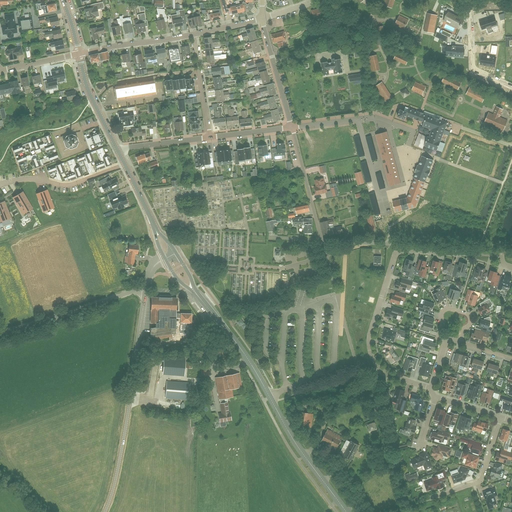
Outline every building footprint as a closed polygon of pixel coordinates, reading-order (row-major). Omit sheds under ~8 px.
[(238,13),(236,5),(233,5),(233,6),(227,8),(224,0),(219,0),(223,14),(229,12),(229,14),(232,14),(238,13)] [(394,0),(392,0),(384,0),(383,5),(385,6),(387,7),(389,7),(391,8),(394,0)] [(87,19),(96,17),(99,16),(97,10),(104,8),(102,2),(98,3),(90,5),(91,8),(84,9),(87,19)] [(243,2),(242,3),(236,5),(238,13),(244,11),(248,10),(250,11),(252,9),(247,5),(243,2)] [(56,10),(56,9),(57,9),(56,6),(55,6),(55,4),(40,7),(41,10),(47,9),(48,12),(56,10)] [(318,15),(318,18),(327,16),(325,7),(311,11),(313,16),(318,15)] [(165,15),(164,10),(156,9),(159,21),(157,21),(159,30),(165,28),(164,22),(163,17),(166,17),(165,15)] [(219,16),(222,15),(221,9),(213,10),(211,10),(212,14),(209,15),(210,21),(220,19),(219,16)] [(145,31),(144,23),(146,23),(144,13),(137,15),(138,19),(133,20),(135,29),(137,29),(138,33),(145,31)] [(449,13),(444,21),(459,28),(463,20),(449,13)] [(16,28),(19,28),(18,26),(16,26),(15,24),(14,24),(13,14),(5,16),(6,16),(6,18),(7,25),(2,26),(2,27),(1,28),(1,30),(2,30),(3,34),(7,34),(8,37),(9,38),(12,37),(13,36),(12,33),(17,33),(16,28)] [(195,25),(194,17),(193,18),(193,15),(190,15),(190,14),(187,15),(189,26),(195,25)] [(427,14),(424,31),(434,33),(437,16),(427,14)] [(182,25),(181,19),(177,20),(177,18),(177,15),(170,16),(172,24),(174,24),(175,27),(182,25)] [(397,20),(394,25),(403,29),(406,25),(408,20),(399,16),(397,20)] [(493,17),(479,22),(482,30),(486,28),(490,27),(496,25),(495,23),(493,17)] [(18,26),(19,28),(20,32),(33,30),(31,19),(31,18),(18,20),(19,26),(18,26)] [(46,20),(47,23),(50,22),(51,26),(59,25),(57,18),(46,20)] [(120,21),(120,19),(119,19),(116,19),(117,21),(114,21),(115,26),(112,27),(113,35),(120,34),(119,31),(120,31),(119,26),(121,26),(122,32),(120,21)] [(120,21),(122,32),(125,31),(125,34),(132,32),(130,23),(127,24),(126,19),(120,21)] [(347,26),(342,27),(345,39),(355,37),(353,25),(349,26),(348,26),(347,26)] [(91,29),(93,40),(99,38),(98,34),(104,33),(103,27),(96,29),(96,28),(91,29)] [(242,38),(254,34),(252,28),(246,30),(247,33),(238,36),(239,38),(242,38)] [(49,39),(53,38),(53,39),(61,37),(60,30),(49,33),(49,32),(44,33),(45,37),(48,37),(49,39)] [(448,37),(450,38),(452,35),(443,30),(441,34),(447,37),(448,37)] [(273,43),(285,40),(283,32),(271,35),(273,43)] [(436,32),(435,37),(445,41),(447,37),(441,34),(436,32)] [(246,50),(258,46),(256,40),(250,43),(251,46),(245,48),(246,50)] [(53,51),(55,50),(64,48),(62,41),(54,43),(51,44),(52,47),(51,48),(51,50),(53,51)] [(189,46),(181,48),(182,55),(181,55),(181,58),(186,57),(186,54),(190,54),(189,46)] [(441,46),(442,46),(447,46),(447,53),(446,56),(462,57),(463,48),(455,47),(456,46),(452,46),(452,47),(447,46),(441,46)] [(167,49),(169,61),(170,63),(184,60),(183,58),(181,58),(179,47),(176,48),(174,48),(174,47),(167,49)] [(6,53),(6,55),(8,56),(9,56),(10,60),(11,61),(13,60),(14,59),(17,59),(16,56),(20,56),(22,55),(21,48),(15,49),(8,50),(8,51),(7,51),(6,53)] [(157,50),(158,55),(158,58),(161,57),(162,60),(162,59),(163,62),(165,62),(167,61),(164,49),(157,50)] [(157,65),(156,55),(155,56),(153,56),(152,50),(145,52),(146,57),(150,56),(152,63),(154,63),(154,65),(157,65)] [(101,53),(98,54),(89,56),(90,59),(89,60),(90,62),(91,62),(91,63),(100,61),(102,61),(109,59),(107,51),(101,53)] [(131,62),(130,62),(129,54),(122,55),(124,63),(126,62),(127,67),(128,67),(130,66),(130,68),(133,67),(132,62),(131,62)] [(138,63),(138,67),(144,66),(143,62),(141,54),(138,55),(134,55),(135,64),(138,63)] [(408,59),(397,54),(394,59),(399,61),(400,62),(401,63),(406,65),(408,59)] [(378,62),(376,55),(374,56),(372,56),(371,57),(368,57),(372,72),(375,71),(377,71),(378,71),(379,70),(378,64),(378,63),(378,62)] [(480,63),(480,64),(484,65),(492,66),(494,67),(495,61),(496,58),(489,57),(490,56),(489,56),(489,57),(487,56),(488,56),(487,55),(487,56),(481,55),(480,63)] [(327,62),(321,63),(323,76),(329,75),(328,70),(333,70),(334,74),(343,73),(341,59),(336,60),(336,58),(332,59),(332,63),(327,63),(327,62)] [(265,68),(265,67),(266,67),(265,65),(264,65),(263,62),(256,64),(257,69),(253,70),(253,69),(246,71),(247,75),(254,73),(259,71),(259,70),(265,68)] [(219,75),(225,75),(224,67),(217,68),(212,69),(213,75),(219,74),(219,75)] [(64,78),(65,78),(63,70),(58,71),(55,71),(55,72),(51,73),(53,78),(46,79),(47,80),(48,86),(45,87),(45,91),(57,88),(56,85),(57,85),(57,83),(56,80),(64,78)] [(260,76),(254,77),(255,79),(254,79),(254,80),(267,76),(266,71),(259,73),(260,76)] [(362,73),(348,75),(349,82),(353,82),(354,85),(363,83),(362,73)] [(462,82),(446,74),(442,82),(458,90),(459,88),(459,87),(462,82)] [(31,77),(33,84),(41,82),(40,75),(38,75),(31,77)] [(255,83),(258,83),(259,84),(260,84),(261,84),(269,82),(268,81),(269,81),(270,81),(269,79),(268,79),(267,76),(254,80),(248,82),(247,82),(249,86),(255,85),(255,83)] [(25,89),(27,89),(29,88),(27,77),(21,79),(23,86),(21,87),(22,93),(25,92),(25,89)] [(186,89),(185,78),(178,79),(180,89),(186,88),(186,89)] [(185,78),(186,89),(193,88),(193,86),(194,85),(194,81),(192,81),(191,78),(185,79),(185,78)] [(173,90),(172,79),(165,80),(165,81),(164,81),(165,85),(166,85),(167,90),(173,89),(173,90)] [(180,89),(178,79),(172,80),(172,79),(173,90),(180,89)] [(154,82),(154,81),(115,87),(117,96),(117,100),(156,94),(154,85),(154,82)] [(221,85),(227,84),(229,84),(235,84),(236,83),(236,81),(230,81),(226,82),(214,84),(215,89),(222,88),(221,85)] [(383,84),(382,82),(378,85),(375,87),(385,102),(392,97),(383,84)] [(413,87),(411,90),(422,95),(423,92),(424,91),(426,87),(415,82),(413,86),(413,87)] [(257,91),(257,93),(274,89),(272,83),(266,85),(267,88),(257,91)] [(486,94),(470,86),(466,94),(473,98),(474,99),(475,99),(482,103),(486,94)] [(400,92),(403,98),(410,94),(406,88),(400,92)] [(67,100),(76,98),(74,91),(66,93),(67,98),(62,99),(63,102),(68,101),(67,100)] [(260,106),(274,102),(273,97),(266,99),(267,101),(256,105),(257,107),(259,106),(260,106)] [(217,104),(216,104),(219,126),(222,125),(222,126),(224,126),(225,126),(224,125),(225,125),(224,118),(224,117),(222,115),(221,115),(221,113),(222,112),(221,107),(219,107),(219,104),(217,104)] [(123,121),(131,120),(134,119),(133,111),(135,111),(134,107),(128,108),(129,110),(129,111),(118,113),(119,114),(118,114),(118,117),(119,117),(120,121),(123,121)] [(415,119),(416,120),(416,119),(417,116),(419,112),(418,112),(405,107),(404,111),(401,110),(400,110),(398,116),(397,117),(398,117),(404,119),(405,120),(405,119),(406,116),(415,119)] [(489,113),(484,124),(502,131),(507,121),(499,117),(502,110),(496,107),(494,112),(493,115),(489,113)] [(271,114),(263,116),(264,118),(278,115),(276,109),(270,111),(271,114)] [(193,112),(188,113),(189,117),(189,122),(190,126),(191,126),(191,129),(194,129),(194,130),(198,129),(198,128),(199,128),(198,125),(200,125),(199,121),(198,111),(193,112)] [(437,151),(437,150),(442,152),(444,144),(440,142),(440,141),(447,123),(439,120),(439,119),(435,118),(423,114),(423,113),(422,113),(420,121),(419,121),(420,121),(424,122),(422,126),(432,130),(431,132),(430,133),(430,134),(430,135),(429,137),(427,137),(426,140),(425,143),(424,146),(432,149),(437,151)] [(176,128),(177,131),(183,130),(182,121),(181,121),(181,117),(178,118),(178,122),(174,122),(175,128),(176,128)] [(132,125),(131,120),(123,121),(124,126),(126,126),(126,128),(133,127),(133,125),(132,125)] [(132,137),(145,135),(145,132),(141,132),(141,128),(131,129),(132,137)] [(87,139),(87,137),(85,138),(87,143),(101,137),(99,132),(96,133),(95,131),(92,132),(93,134),(90,135),(91,137),(87,139)] [(387,131),(386,132),(387,132),(376,135),(375,135),(382,160),(385,159),(386,162),(383,163),(389,187),(389,186),(400,183),(401,183),(400,180),(399,178),(397,178),(392,158),(394,157),(387,131)] [(70,149),(76,147),(78,142),(76,136),(71,134),(66,136),(63,141),(65,147),(70,149)] [(44,143),(39,146),(40,149),(44,147),(53,144),(50,135),(44,137),(46,144),(45,144),(44,143)] [(87,143),(88,148),(90,147),(90,145),(93,144),(94,146),(97,145),(98,147),(101,146),(100,144),(103,143),(101,137),(87,143)] [(31,142),(36,154),(41,152),(40,149),(39,146),(37,142),(37,140),(31,142)] [(322,141),(322,144),(312,145),(313,149),(329,148),(329,141),(322,141)] [(285,155),(284,150),(284,146),(284,143),(277,144),(277,148),(277,149),(275,150),(276,153),(274,153),(273,153),(274,161),(280,160),(280,159),(280,155),(285,155)] [(53,144),(44,147),(46,153),(53,150),(54,152),(56,152),(53,144)] [(259,157),(265,156),(265,159),(271,158),(270,152),(269,152),(267,153),(266,145),(258,146),(259,157)] [(21,146),(12,149),(15,155),(25,151),(26,150),(25,148),(22,149),(21,146)] [(243,149),(245,160),(251,159),(251,160),(251,163),(255,163),(254,154),(253,154),(251,154),(250,149),(250,147),(243,148),(243,149)] [(105,154),(103,148),(99,149),(100,151),(101,153),(106,167),(112,165),(108,156),(105,157),(104,155),(105,154)] [(245,160),(243,149),(237,149),(237,151),(238,157),(236,157),(234,157),(235,165),(239,165),(239,162),(239,161),(245,160)] [(215,152),(214,153),(215,163),(218,162),(224,161),(223,150),(216,151),(217,152),(215,152)] [(231,150),(230,151),(230,150),(223,150),(224,161),(231,161),(233,160),(232,150),(231,150)] [(92,152),(85,155),(90,168),(91,171),(92,173),(95,172),(93,166),(92,166),(90,163),(94,161),(91,155),(93,154),(92,152)] [(209,155),(209,153),(208,152),(203,153),(204,165),(209,164),(209,168),(213,167),(212,155),(210,155),(209,155)] [(102,162),(95,165),(97,170),(106,167),(101,153),(98,154),(98,155),(100,161),(101,161),(102,162)] [(135,156),(136,157),(136,158),(136,160),(137,160),(139,165),(146,162),(146,161),(151,159),(149,153),(144,155),(143,153),(135,156)] [(203,153),(197,154),(197,155),(197,157),(196,157),(194,157),(196,167),(199,167),(199,166),(204,165),(203,153)] [(31,159),(33,165),(35,168),(40,166),(36,154),(30,156),(32,159),(31,159)] [(46,160),(49,159),(50,163),(59,159),(57,154),(46,157),(46,158),(46,160)] [(18,156),(15,157),(18,164),(26,161),(31,159),(32,159),(30,156),(30,155),(25,157),(25,155),(18,158),(18,156)] [(85,155),(76,158),(78,164),(85,161),(85,162),(84,163),(87,169),(90,168),(85,155)] [(427,177),(428,177),(430,171),(429,170),(433,160),(422,156),(418,166),(417,166),(414,172),(415,173),(413,178),(414,179),(407,198),(403,199),(392,202),(395,212),(406,210),(415,207),(427,177)] [(71,162),(72,164),(77,178),(83,176),(79,167),(76,168),(75,166),(76,165),(73,159),(70,160),(71,162)] [(26,161),(18,164),(22,173),(27,171),(25,165),(27,164),(26,161)] [(155,162),(147,165),(149,170),(158,166),(156,161),(155,162)] [(64,163),(56,166),(59,174),(65,172),(62,166),(64,165),(64,163)] [(73,173),(66,176),(67,178),(67,180),(68,181),(77,178),(72,164),(69,166),(71,172),(72,172),(73,173)] [(56,166),(47,169),(49,175),(56,172),(56,174),(55,174),(58,180),(60,181),(62,181),(59,174),(56,166)] [(355,173),(357,181),(358,185),(364,183),(363,179),(361,172),(355,173)] [(111,180),(110,180),(109,176),(99,181),(104,192),(118,185),(117,182),(117,181),(116,179),(115,179),(111,181),(111,180)] [(316,187),(324,185),(323,178),(318,180),(317,178),(315,179),(315,180),(314,180),(316,187)] [(324,185),(316,187),(314,187),(316,195),(327,192),(325,185),(324,185)] [(331,191),(332,197),(339,195),(337,187),(330,188),(331,191)] [(46,211),(51,209),(51,208),(53,207),(47,190),(43,191),(39,193),(42,199),(40,200),(42,205),(44,205),(46,211)] [(23,192),(20,194),(18,195),(15,196),(19,202),(17,203),(20,208),(22,207),(25,213),(30,210),(29,210),(32,208),(23,192)] [(124,196),(120,198),(119,197),(118,197),(117,197),(115,198),(113,193),(108,195),(110,200),(110,201),(113,209),(117,207),(118,209),(124,207),(123,205),(127,203),(124,196)] [(4,202),(1,203),(0,203),(0,215),(1,215),(3,221),(8,219),(7,219),(10,218),(4,202)] [(296,215),(302,213),(310,211),(308,204),(300,206),(295,207),(295,208),(293,208),(294,213),(288,214),(289,220),(292,220),(291,218),(295,217),(295,214),(296,214),(296,215)] [(303,226),(303,219),(300,219),(300,217),(293,218),(293,226),(303,226)] [(303,219),(303,226),(304,226),(304,233),(312,233),(312,219),(303,219)] [(328,220),(324,221),(324,220),(321,221),(321,222),(320,223),(322,229),(333,226),(333,223),(334,223),(332,219),(328,221),(328,220)] [(267,232),(275,231),(273,224),(275,223),(274,220),(272,221),(272,220),(265,222),(267,232)] [(334,227),(333,226),(322,229),(324,235),(331,233),(331,234),(335,233),(336,234),(343,232),(341,226),(334,228),(334,227)] [(124,264),(134,265),(135,253),(137,254),(138,246),(129,245),(128,253),(125,252),(124,264)] [(413,266),(412,266),(413,261),(406,259),(406,262),(404,261),(403,265),(404,265),(403,269),(407,270),(406,275),(412,277),(414,270),(415,267),(413,266)] [(426,267),(425,266),(426,262),(423,261),(423,260),(421,259),(420,260),(420,259),(417,269),(420,270),(419,275),(425,277),(428,267),(426,267)] [(443,262),(441,261),(437,260),(436,261),(433,260),(430,270),(434,271),(432,274),(438,276),(442,265),(443,262)] [(446,261),(443,270),(447,271),(446,274),(451,276),(453,270),(451,270),(450,269),(452,263),(446,261)] [(460,262),(459,265),(457,264),(456,264),(454,269),(455,269),(453,276),(457,277),(458,274),(459,274),(461,273),(461,272),(464,273),(467,264),(460,262)] [(479,277),(478,281),(484,283),(487,272),(484,271),(485,269),(478,266),(477,269),(475,269),(473,276),(479,277)] [(490,285),(491,285),(489,291),(494,293),(499,276),(498,276),(496,275),(497,273),(491,271),(488,280),(491,281),(490,285)] [(501,281),(500,281),(497,289),(501,291),(502,285),(508,287),(510,282),(511,280),(511,277),(505,275),(503,282),(501,281)] [(404,293),(406,287),(410,289),(411,285),(416,287),(417,283),(402,278),(401,280),(401,282),(397,281),(396,283),(395,284),(394,287),(395,287),(395,288),(400,290),(400,291),(404,293)] [(440,287),(435,290),(431,292),(432,295),(433,294),(437,303),(443,300),(442,299),(444,299),(445,298),(440,287)] [(451,289),(448,298),(454,300),(454,298),(456,299),(458,299),(460,292),(457,291),(457,290),(456,287),(453,287),(451,288),(451,289)] [(474,291),(468,290),(465,300),(467,300),(468,301),(468,303),(474,305),(477,296),(473,295),(474,291)] [(400,293),(396,292),(395,294),(395,296),(392,295),(390,302),(399,305),(401,299),(404,300),(406,295),(400,293)] [(158,311),(176,311),(176,298),(151,297),(151,323),(158,323),(158,311)] [(481,315),(485,313),(486,315),(490,313),(489,311),(488,308),(492,307),(491,305),(492,305),(489,299),(484,301),(486,305),(481,307),(478,309),(481,315)] [(419,311),(423,312),(429,314),(429,312),(430,310),(432,311),(434,304),(425,301),(424,305),(420,303),(418,310),(419,311)] [(401,316),(403,310),(393,307),(392,309),(392,311),(388,309),(386,316),(396,319),(397,315),(401,316)] [(153,340),(169,337),(173,337),(172,334),(175,333),(176,318),(176,314),(176,311),(158,311),(158,323),(151,323),(150,337),(153,337),(153,340)] [(424,319),(424,322),(433,325),(432,324),(434,319),(433,318),(428,317),(429,314),(423,312),(422,315),(422,318),(424,319)] [(191,314),(190,314),(190,313),(188,313),(188,314),(181,314),(176,314),(176,318),(180,318),(180,322),(180,333),(186,333),(186,327),(192,328),(192,323),(191,323),(191,314)] [(489,327),(490,323),(490,322),(491,321),(489,317),(484,319),(484,320),(481,320),(479,326),(482,327),(481,329),(481,330),(490,333),(492,328),(489,327)] [(431,331),(433,325),(424,322),(425,322),(424,325),(421,324),(419,330),(425,332),(425,330),(426,329),(431,331)] [(396,333),(392,331),(385,329),(382,338),(393,341),(396,333)] [(398,331),(397,333),(402,334),(401,337),(405,338),(406,332),(398,329),(398,331)] [(489,334),(480,331),(480,330),(475,329),(475,331),(474,334),(472,333),(470,340),(480,343),(482,339),(487,341),(489,334)] [(433,350),(436,344),(433,343),(434,340),(426,337),(424,344),(420,343),(418,350),(424,352),(426,348),(433,350)] [(384,347),(388,348),(387,349),(389,351),(385,353),(386,354),(385,355),(385,356),(386,357),(387,357),(388,357),(389,359),(392,363),(393,363),(394,363),(395,363),(396,363),(397,362),(397,361),(397,360),(398,359),(392,349),(393,344),(386,342),(385,345),(384,347)] [(226,347),(215,351),(218,363),(229,359),(226,347)] [(460,363),(462,355),(457,353),(455,358),(454,358),(452,358),(450,363),(456,365),(456,362),(460,363)] [(468,357),(464,355),(462,355),(460,363),(459,366),(468,368),(469,363),(468,363),(466,362),(468,357)] [(411,372),(412,369),(413,365),(415,365),(416,366),(418,359),(413,357),(412,359),(411,358),(410,361),(406,360),(404,368),(408,369),(407,370),(411,372)] [(420,361),(421,362),(423,362),(419,374),(428,377),(431,366),(425,364),(426,359),(421,357),(420,361)] [(184,372),(185,360),(164,358),(163,371),(184,372)] [(479,360),(475,371),(477,372),(478,369),(481,370),(484,362),(479,360)] [(494,365),(490,376),(492,377),(494,373),(497,374),(499,366),(494,365)] [(230,412),(229,412),(227,402),(225,403),(225,398),(233,397),(231,389),(241,387),(239,373),(215,378),(219,399),(220,404),(222,413),(218,414),(221,427),(226,426),(225,421),(231,420),(230,412)] [(448,391),(449,388),(451,389),(453,389),(456,379),(450,377),(449,380),(444,379),(441,389),(448,391)] [(188,400),(190,383),(167,381),(165,398),(188,400)] [(462,395),(463,393),(464,394),(466,394),(469,384),(463,383),(463,385),(459,383),(456,393),(457,394),(458,395),(459,394),(462,395)] [(476,397),(478,397),(482,386),(475,383),(474,386),(471,385),(467,397),(474,399),(475,396),(476,397)] [(394,397),(393,401),(399,403),(397,409),(403,411),(407,401),(404,400),(402,400),(405,391),(396,389),(395,394),(394,394),(393,397),(394,397)] [(486,403),(486,402),(488,403),(490,403),(493,391),(487,389),(486,393),(483,392),(480,401),(486,403)] [(410,401),(414,402),(416,405),(414,409),(421,411),(423,404),(419,396),(414,394),(412,394),(410,401)] [(505,401),(503,409),(511,411),(511,403),(511,401),(511,400),(511,398),(502,395),(500,401),(501,401),(501,400),(505,401)] [(438,424),(443,425),(447,412),(445,412),(444,411),(444,410),(437,408),(433,420),(439,422),(438,424)] [(298,425),(311,428),(313,414),(300,412),(298,425)] [(451,413),(450,415),(448,415),(447,414),(444,425),(449,427),(450,424),(454,425),(457,415),(451,413)] [(468,429),(471,419),(462,416),(461,416),(459,421),(457,428),(464,430),(465,427),(468,429)] [(406,423),(404,430),(406,431),(405,434),(409,436),(410,432),(414,434),(415,431),(416,430),(416,429),(416,426),(414,426),(415,423),(416,421),(409,419),(407,424),(406,423)] [(488,427),(488,426),(488,424),(479,421),(478,424),(476,424),(474,423),(472,430),(481,432),(482,430),(486,431),(486,430),(488,429),(488,427)] [(336,450),(343,437),(328,429),(321,443),(336,450)] [(508,436),(509,432),(510,431),(503,429),(500,439),(506,441),(504,449),(507,450),(510,442),(511,437),(510,436),(508,436)] [(442,439),(447,440),(448,440),(450,434),(439,431),(438,432),(438,434),(432,432),(432,433),(431,432),(429,438),(431,438),(430,439),(434,440),(434,441),(441,443),(442,439)] [(346,440),(340,452),(344,455),(343,456),(351,460),(359,445),(352,441),(351,443),(346,440)] [(478,455),(479,454),(480,455),(482,447),(479,446),(480,445),(480,443),(470,440),(468,447),(468,446),(472,447),(471,452),(473,452),(472,453),(478,455)] [(449,457),(451,449),(438,445),(438,447),(437,449),(433,448),(432,451),(431,454),(431,455),(434,456),(434,458),(435,459),(436,460),(437,460),(439,459),(439,458),(442,459),(443,455),(449,457)] [(496,457),(495,460),(506,463),(507,459),(511,460),(511,455),(511,453),(501,450),(501,452),(500,454),(497,453),(496,453),(496,454),(495,456),(496,457)] [(429,457),(427,452),(425,453),(419,455),(420,457),(411,460),(412,463),(411,463),(411,464),(411,465),(411,466),(412,466),(413,466),(414,469),(424,464),(426,469),(432,467),(428,457),(429,457)] [(478,458),(464,453),(462,457),(467,459),(465,464),(466,464),(465,464),(474,467),(475,467),(476,465),(478,460),(479,459),(478,458)] [(501,471),(501,470),(500,470),(502,465),(495,463),(494,466),(493,468),(490,475),(491,476),(491,477),(491,478),(494,479),(495,478),(496,477),(499,478),(502,479),(504,472),(501,471)] [(469,471),(462,467),(459,473),(452,476),(454,483),(464,479),(468,473),(469,471)] [(444,487),(442,480),(445,479),(447,478),(444,469),(434,473),(436,477),(432,478),(433,480),(424,483),(426,491),(436,488),(436,489),(444,487)] [(495,488),(483,492),(485,499),(487,499),(488,501),(487,501),(487,502),(487,503),(488,508),(489,508),(490,509),(492,508),(492,507),(493,506),(492,505),(493,505),(496,504),(494,496),(497,495),(495,488)]
